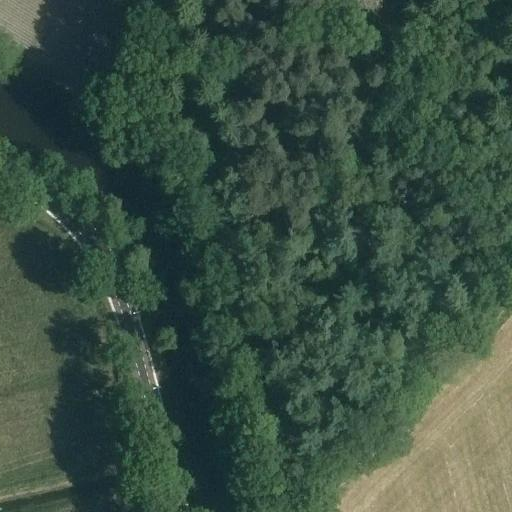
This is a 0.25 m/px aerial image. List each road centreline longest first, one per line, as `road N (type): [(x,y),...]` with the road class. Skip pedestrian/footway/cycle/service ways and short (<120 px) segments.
road 1 (tertiary): [(176,511),(133,334),(102,255),(73,220),(0,169)]
road 2 (track): [(118,465),(0,491)]
